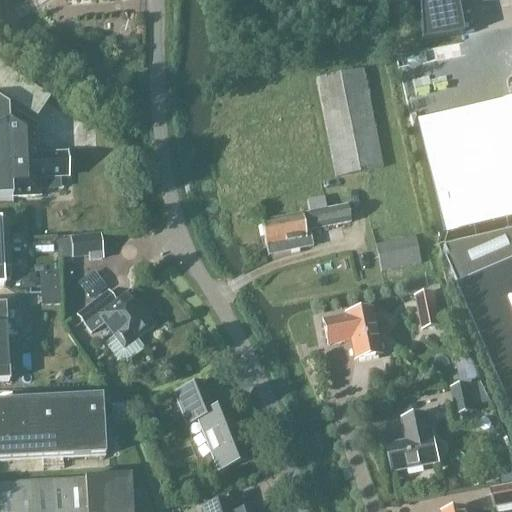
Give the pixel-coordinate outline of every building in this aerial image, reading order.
[(462,36),(455,0),(417,0),(420,44),(462,36)] [(0,91),(35,114),(48,96),(2,69),(0,65),(0,91)] [(335,179),(382,170),(362,72),(315,81),(335,179)] [(511,226),(511,99),(411,123),(438,244),(511,226)] [(0,105),(0,199),(10,200),(38,198),(38,180),(66,179),(65,155),(37,156),(35,128),(6,110),(0,105)] [(104,154),(71,154),(73,235),(106,235),(104,154)] [(265,249),(276,247),(278,256),(307,250),(303,234),(350,225),(347,208),(326,213),(323,199),(307,203),(309,216),(261,226),(265,249)] [(98,239),(56,244),(58,260),(88,257),(89,264),(101,262),(98,239)] [(380,275),(420,266),(414,239),(374,247),(380,275)] [(511,265),(457,289),(511,415),(511,265)] [(413,300),(420,333),(440,329),(433,296),(413,300)] [(76,318),(91,338),(105,327),(124,350),(152,328),(127,297),(107,313),(98,301),(76,318)] [(344,317),(321,322),(326,347),(349,342),(353,363),(380,357),(371,310),(344,315),(344,317)] [(219,456),(224,469),(246,460),(225,408),(212,414),(200,386),(173,397),(185,426),(203,418),(208,430),(203,432),(214,458),(219,456)] [(451,390),(456,417),(476,413),(470,386),(451,390)] [(0,464),(103,459),(100,400),(0,405),(0,464)] [(406,443),(386,447),(392,474),(439,465),(433,438),(432,438),(427,415),(402,420),(406,443)] [(133,511),(132,478),(86,481),(86,482),(0,485),(0,511),(133,511)] [(511,486),(490,491),(494,509),(511,505),(511,486)] [(232,511),(229,501),(202,508),(202,511),(257,511),(257,510),(248,511),(232,511)]
